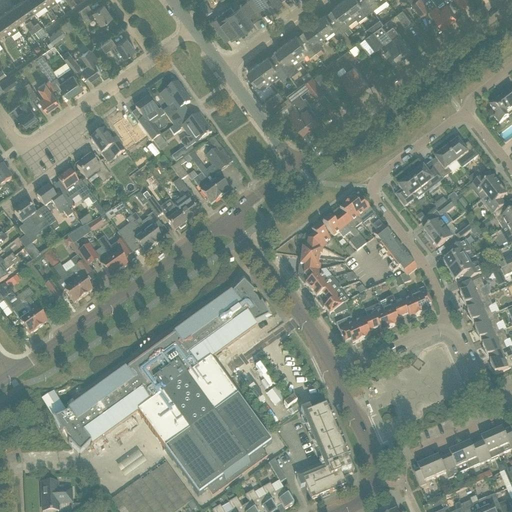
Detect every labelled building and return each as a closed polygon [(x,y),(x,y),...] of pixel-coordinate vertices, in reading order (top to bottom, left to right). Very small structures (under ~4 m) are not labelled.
[(25,0),(22,0),(15,5),(23,17),(33,10),(25,0)] [(40,0),(25,0),(33,10),(43,3),(40,0)] [(54,0),(40,0),(43,3),(46,8),(48,7),(55,2),(54,0)] [(204,0),(200,0),(196,3),(205,15),(212,10),(204,0)] [(244,0),(231,10),(245,28),(253,23),(251,20),(253,19),(255,21),(259,17),(246,0),(244,0)] [(246,0),(259,17),(264,14),(262,12),(265,10),(266,12),(274,7),(268,0),(246,0)] [(343,0),(342,1),(353,15),(356,19),(356,18),(358,21),(365,15),(372,11),(364,0),(360,3),(357,0),(343,0)] [(364,0),(372,11),(385,0),(364,0)] [(385,0),(372,11),(375,15),(389,4),(385,0)] [(415,0),(412,3),(421,14),(428,9),(436,19),(442,27),(449,22),(432,0),(415,0)] [(432,0),(449,22),(456,17),(453,13),(452,10),(459,5),(460,7),(469,1),(468,0),(449,0),(446,2),(444,0),(432,0)] [(336,22),(343,32),(345,30),(348,34),(352,31),(349,27),(350,27),(348,25),(356,19),(353,15),(342,1),(332,8),(333,9),(340,19),(336,22)] [(90,20),(95,16),(100,22),(110,15),(102,4),(92,11),(87,4),(77,11),(83,19),(83,18),(86,23),(90,20)] [(14,24),(23,17),(15,5),(5,12),(14,24)] [(43,10),(47,15),(52,11),(48,7),(46,8),(43,10)] [(329,12),(336,22),(340,19),(333,9),(329,12)] [(231,10),(218,20),(216,17),(210,22),(226,43),(231,39),(231,38),(237,33),(238,34),(245,28),(231,10)] [(411,21),(403,10),(396,15),(405,26),(411,21)] [(52,11),(47,15),(50,20),(55,16),(52,11)] [(0,25),(4,31),(7,36),(10,34),(17,29),(14,24),(5,12),(0,15),(0,25)] [(336,22),(329,12),(325,15),(332,25),(336,22)] [(324,15),(314,22),(324,36),(329,32),(330,33),(333,31),(337,36),(339,35),(343,32),(336,22),(332,25),(325,15),(324,15)] [(25,23),(28,28),(33,25),(33,24),(30,20),(25,23)] [(375,30),(381,25),(382,25),(379,20),(371,25),(375,30)] [(38,37),(46,32),(42,26),(41,27),(37,22),(33,24),(33,25),(28,28),(32,33),(34,32),(38,37)] [(69,22),(59,28),(63,35),(73,28),(69,22)] [(324,36),(314,22),(304,30),(305,31),(312,40),(308,43),(315,53),(324,46),(322,44),(324,42),(321,39),(324,36)] [(375,30),(371,25),(365,30),(368,35),(375,30)] [(398,62),(405,56),(386,32),(381,25),(375,30),(368,35),(365,37),(374,48),(382,41),(398,62)] [(393,26),(386,32),(405,56),(412,51),(393,26)] [(55,41),(63,35),(59,28),(48,36),(51,41),(52,43),(55,41)] [(17,29),(10,34),(13,39),(21,34),(17,29)] [(301,34),(308,43),(312,40),(305,31),(301,34)] [(354,46),(343,32),(339,35),(350,49),(354,46)] [(5,38),(8,43),(13,39),(10,34),(7,36),(5,38)] [(308,43),(301,34),(297,37),(304,46),(308,43)] [(296,36),(286,43),(296,57),(299,61),(307,54),(309,57),(315,53),(308,43),(304,46),(297,37),(296,36)] [(117,59),(122,56),(133,49),(125,37),(115,44),(111,38),(100,45),(105,52),(109,49),(113,53),(117,59)] [(374,48),(365,37),(359,42),(364,48),(368,53),(371,51),(374,48)] [(13,39),(8,43),(12,47),(17,44),(13,39)] [(359,42),(356,44),(360,51),(364,48),(359,42)] [(279,64),(289,77),(296,72),(294,69),(297,66),(292,60),(296,57),(286,43),(275,51),(276,52),(283,61),(279,64)] [(354,46),(350,49),(354,55),(360,51),(356,44),(354,46)] [(100,71),(92,61),(96,58),(89,48),(80,54),(87,64),(81,68),(88,79),(100,71)] [(337,58),(343,65),(349,60),(349,61),(355,56),(354,55),(350,49),(337,58)] [(272,55),(279,64),(283,61),(276,52),(272,55)] [(74,72),(73,72),(69,67),(63,71),(63,72),(57,76),(54,71),(44,57),(41,53),(34,58),(49,79),(50,81),(55,77),(59,82),(58,82),(61,86),(66,94),(80,85),(74,77),(72,74),(74,72)] [(69,67),(73,72),(79,67),(69,54),(64,58),(63,59),(66,63),(69,67)] [(279,64),(272,55),(268,58),(275,67),(279,64)] [(283,81),(289,77),(279,64),(275,67),(268,58),(267,57),(257,64),(267,78),(272,74),(273,75),(276,73),(279,76),(280,79),(281,78),(283,81)] [(303,67),(299,61),(296,57),(292,60),(297,66),(294,69),(296,72),(303,67)] [(349,60),(343,65),(342,66),(343,67),(346,71),(361,90),(368,85),(353,66),(349,61),(349,60)] [(69,67),(66,63),(54,71),(57,76),(63,72),(63,71),(69,67)] [(266,86),(271,82),(267,78),(257,64),(248,71),(255,82),(254,83),(258,88),(260,87),(262,89),(266,86)] [(320,74),(324,79),(335,70),(331,65),(320,74)] [(354,95),(361,90),(346,71),(343,67),(336,72),(354,95)] [(267,78),(271,82),(279,76),(276,73),(273,75),(272,74),(267,78)] [(18,81),(13,74),(0,82),(0,83),(5,91),(18,81)] [(328,84),(324,79),(320,74),(314,79),(322,89),(328,84)] [(312,76),(304,82),(309,89),(316,98),(323,93),(324,92),(322,89),(314,79),(312,76)] [(39,99),(40,101),(46,109),(57,101),(50,91),(55,88),(50,81),(49,79),(45,82),(44,81),(37,86),(43,96),(39,99)] [(304,82),(296,88),(301,95),(309,89),(304,82)] [(28,96),(31,100),(36,96),(28,83),(22,87),(28,96)] [(164,94),(159,97),(168,109),(163,112),(174,128),(182,122),(175,113),(189,103),(187,104),(179,93),(181,92),(176,85),(164,93),(164,94)] [(311,129),(318,123),(315,120),(318,118),(310,107),(312,106),(305,97),(303,98),(301,95),(296,88),(286,96),(292,104),(296,109),(311,129)] [(511,95),(507,89),(501,95),(502,97),(490,107),(496,115),(494,117),(500,125),(509,118),(505,113),(511,109),(511,95)] [(271,107),(279,101),(282,98),(277,92),(274,95),(266,100),(271,107)] [(330,102),(323,93),(316,98),(323,108),(330,102)] [(36,108),(31,100),(28,96),(19,103),(13,107),(19,117),(24,124),(35,116),(32,111),(36,108)] [(138,124),(146,135),(151,142),(155,139),(159,137),(150,124),(158,118),(154,113),(158,111),(153,105),(152,103),(148,106),(146,102),(146,103),(144,101),(139,105),(140,106),(134,111),(142,121),(138,124)] [(288,106),(284,101),(274,109),(278,114),(288,106)] [(8,111),(14,120),(19,117),(13,107),(8,111)] [(304,134),(311,129),(296,109),(289,114),(304,134)] [(114,124),(113,125),(121,136),(116,139),(124,151),(125,150),(123,148),(133,140),(135,143),(146,135),(138,124),(133,127),(125,116),(119,120),(119,119),(113,123),(114,124)] [(174,128),(169,131),(174,136),(178,133),(180,131),(180,130),(184,127),(192,138),(189,140),(185,139),(180,143),(186,151),(191,148),(196,144),(202,140),(210,134),(198,117),(185,126),(182,122),(174,128)] [(102,133),(90,142),(96,150),(100,156),(101,156),(107,164),(115,158),(124,152),(121,148),(115,140),(110,144),(102,133)] [(155,139),(152,141),(160,152),(167,147),(159,137),(155,139)] [(196,168),(205,180),(209,186),(219,199),(228,193),(215,176),(232,163),(214,138),(208,142),(215,151),(206,158),(212,167),(205,172),(200,165),(196,168)] [(448,149),(447,150),(457,163),(462,170),(479,157),(468,144),(463,148),(458,141),(453,145),(451,145),(447,148),(448,149)] [(184,149),(171,158),(175,164),(193,151),(191,148),(186,151),(184,149)] [(435,169),(443,179),(443,180),(452,174),(449,170),(451,169),(451,168),(457,163),(447,150),(446,151),(444,150),(440,153),(440,155),(435,159),(440,166),(435,169)] [(111,178),(105,171),(99,163),(94,167),(89,159),(76,169),(85,181),(95,174),(102,184),(111,178)] [(180,182),(181,182),(187,177),(181,167),(186,164),(183,160),(171,169),(179,180),(180,182)] [(430,189),(443,179),(435,169),(433,167),(427,172),(424,168),(411,177),(422,192),(428,187),(430,189)] [(0,169),(0,187),(10,180),(1,168),(0,169)] [(81,181),(76,184),(68,173),(57,182),(65,193),(71,188),(75,194),(76,194),(83,203),(88,200),(92,205),(96,203),(81,181)] [(401,191),(395,196),(405,208),(417,199),(418,200),(425,195),(422,192),(411,177),(398,187),(401,191)] [(209,186),(205,180),(201,184),(197,178),(192,182),(210,206),(219,199),(209,186)] [(469,188),(480,203),(486,198),(500,187),(493,178),(486,184),(482,179),(484,178),(483,178),(469,188)] [(179,180),(172,185),(180,196),(187,191),(181,182),(180,182),(179,180)] [(491,217),(493,215),(505,206),(503,207),(499,202),(507,196),(500,187),(486,198),(480,203),(491,217)] [(47,190),(36,198),(44,209),(50,204),(56,212),(60,216),(63,214),(67,219),(72,216),(59,197),(55,200),(47,190)] [(369,210),(363,202),(363,201),(358,194),(352,199),(353,200),(346,205),(357,219),(361,225),(362,226),(374,216),(369,210)] [(448,202),(449,203),(454,200),(457,197),(454,194),(449,198),(448,202)] [(77,219),(85,213),(71,195),(64,201),(77,219)] [(147,202),(146,203),(157,218),(164,214),(152,198),(151,199),(147,202)] [(174,208),(185,224),(197,215),(184,198),(173,206),(174,208)] [(460,201),(457,203),(459,205),(463,211),(469,206),(463,199),(460,201)] [(457,203),(454,200),(449,203),(447,205),(437,213),(441,218),(442,219),(454,209),(459,205),(457,203)] [(437,213),(447,205),(444,201),(434,208),(437,213)] [(96,203),(92,205),(101,217),(104,214),(96,203)] [(26,205),(14,214),(19,222),(21,225),(22,224),(23,226),(34,239),(40,235),(36,229),(45,222),(39,215),(38,213),(37,213),(34,216),(34,215),(32,213),(26,205)] [(121,205),(104,216),(109,222),(126,211),(121,205)] [(354,230),(361,225),(357,219),(346,205),(339,210),(338,209),(333,213),(345,228),(349,234),(354,230)] [(507,228),(511,225),(511,211),(508,214),(504,207),(505,206),(493,215),(503,231),(507,228)] [(180,231),(185,227),(184,225),(185,224),(174,208),(167,214),(162,217),(174,233),(179,229),(180,231)] [(53,232),(59,228),(46,210),(39,215),(45,222),(53,232)] [(470,210),(465,214),(469,219),(474,215),(470,210)] [(345,228),(333,213),(328,217),(329,219),(322,224),(328,232),(333,238),(338,234),(343,240),(350,234),(349,234),(345,228)] [(130,218),(153,248),(161,242),(155,234),(162,229),(152,216),(148,218),(150,221),(143,226),(135,214),(130,218)] [(441,218),(424,232),(427,236),(426,237),(429,242),(451,225),(453,224),(446,215),(442,219),(441,218)] [(130,225),(117,234),(120,238),(126,234),(132,243),(134,242),(138,247),(144,255),(153,248),(130,218),(126,221),(130,225)] [(485,223),(480,226),(483,231),(488,228),(485,223)] [(453,237),(455,236),(458,233),(451,225),(429,242),(433,246),(434,245),(438,250),(453,237)] [(18,230),(30,245),(31,246),(31,245),(36,242),(23,226),(18,230)] [(455,236),(459,241),(472,232),(467,226),(458,233),(455,236)] [(303,239),(320,248),(329,241),(318,227),(311,232),(311,231),(303,237),(303,238),(303,239)] [(383,227),(376,234),(373,235),(384,250),(378,254),(382,260),(386,257),(392,265),(388,268),(393,273),(399,268),(404,275),(406,278),(408,276),(416,270),(383,227)] [(79,241),(74,234),(67,238),(71,243),(72,245),(75,244),(79,241)] [(126,234),(120,238),(127,247),(132,243),(126,234)] [(361,249),(366,245),(358,235),(354,239),(353,239),(361,249)] [(97,243),(100,249),(118,273),(128,267),(124,261),(132,255),(122,241),(111,248),(104,238),(97,243)] [(319,251),(320,248),(303,239),(302,240),(301,240),(300,250),(302,250),(301,258),(318,260),(319,251)] [(353,239),(349,243),(356,253),(361,249),(353,239)] [(450,272),(468,261),(465,256),(471,253),(465,243),(460,245),(451,250),(454,256),(444,262),(450,272)] [(494,244),(489,247),(492,254),(498,251),(494,244)] [(31,246),(30,245),(23,251),(32,263),(40,257),(31,245),(31,246)] [(118,273),(100,249),(96,252),(94,254),(89,246),(79,253),(88,267),(97,261),(101,266),(100,267),(109,280),(118,274),(118,273)] [(354,254),(349,248),(345,251),(350,258),(354,254)] [(15,260),(12,255),(7,260),(10,264),(15,260)] [(65,274),(82,299),(91,292),(82,279),(90,274),(77,256),(70,261),(74,268),(69,271),(65,274)] [(511,256),(503,261),(504,262),(506,268),(511,265),(511,256)] [(317,270),(318,260),(301,258),(300,266),(298,266),(297,276),(298,277),(317,272),(317,270)] [(55,259),(49,264),(52,268),(58,264),(55,259)] [(13,267),(10,264),(7,260),(3,263),(2,263),(4,266),(0,268),(0,283),(7,279),(3,274),(13,267)] [(478,276),(483,274),(477,264),(471,267),(468,261),(450,272),(456,282),(466,276),(469,282),(478,276)] [(73,305),(82,299),(65,274),(59,265),(52,269),(61,282),(56,285),(62,294),(64,292),(73,305)] [(501,270),(505,278),(511,274),(511,265),(506,268),(501,270)] [(298,278),(298,279),(301,283),(304,287),(305,286),(310,292),(324,281),(333,279),(326,269),(317,272),(298,277),(298,278)] [(500,271),(493,274),(499,287),(506,284),(500,271)] [(404,275),(401,277),(404,285),(411,282),(408,276),(406,278),(404,275)] [(12,279),(5,285),(9,290),(16,285),(12,279)] [(314,300),(318,305),(334,293),(329,288),(336,283),(333,279),(324,281),(310,292),(315,299),(314,300)] [(488,297),(491,296),(487,286),(485,289),(481,280),(459,289),(461,295),(460,296),(461,298),(459,299),(464,305),(465,307),(475,303),(484,299),(488,297)] [(51,283),(44,288),(55,304),(62,299),(51,283)] [(340,288),(336,283),(329,288),(334,293),(339,289),(340,288)] [(5,285),(0,288),(0,296),(3,301),(12,294),(9,290),(5,285)] [(68,414),(54,421),(61,435),(62,435),(62,434),(64,433),(66,439),(70,443),(69,444),(68,444),(79,456),(86,448),(90,445),(91,446),(90,447),(91,447),(139,412),(165,450),(192,490),(198,498),(205,493),(205,492),(207,491),(212,499),(267,458),(262,451),(264,449),(264,450),(271,444),(266,437),(237,397),(210,361),(257,327),(256,326),(255,327),(254,326),(268,319),(261,305),(260,305),(260,306),(259,307),(256,301),(252,297),(253,296),(254,296),(242,285),(232,295),(231,294),(232,294),(231,293),(171,336),(172,337),(173,336),(174,338),(127,372),(125,371),(126,370),(126,369),(66,413),(66,414),(67,413),(68,414)] [(366,291),(362,287),(357,289),(360,295),(366,291)] [(349,301),(339,289),(334,293),(343,305),(349,301)] [(418,294),(409,298),(418,317),(426,313),(425,309),(430,306),(423,289),(417,292),(418,294)] [(334,293),(318,305),(322,310),(324,309),(329,316),(332,314),(343,305),(334,293)] [(12,294),(3,301),(11,312),(29,337),(38,331),(28,317),(20,306),(15,299),(12,294)] [(475,303),(466,307),(469,312),(468,313),(469,315),(467,316),(472,322),(473,325),(474,324),(483,320),(492,316),(489,309),(492,307),(488,297),(484,299),(475,303)] [(396,321),(401,319),(396,306),(394,303),(392,298),(386,300),(386,309),(381,311),(389,330),(398,326),(396,321)] [(396,306),(401,319),(407,316),(409,321),(418,317),(409,298),(401,302),(400,300),(394,303),(396,306)] [(28,317),(38,331),(47,325),(29,299),(24,303),(32,314),(28,317)] [(346,313),(343,305),(332,314),(335,318),(346,313)] [(373,317),(368,319),(373,331),(378,329),(380,333),(389,330),(381,311),(372,315),(373,317)] [(483,320),(474,324),(476,330),(475,330),(476,332),(474,334),(479,340),(480,342),(481,341),(490,338),(499,334),(499,333),(496,327),(500,324),(496,314),(492,316),(483,320)] [(352,346),(361,342),(352,323),(350,318),(336,325),(344,344),(350,341),(352,346)] [(373,331),(368,319),(362,322),(361,320),(352,323),(361,342),(369,338),(367,334),(373,331)] [(490,338),(481,341),(484,347),(483,347),(484,349),(482,351),(487,357),(488,359),(489,359),(497,355),(507,351),(507,350),(504,344),(507,341),(503,331),(499,333),(499,334),(490,338)] [(497,355),(489,359),(491,364),(490,365),(491,367),(489,368),(494,374),(495,376),(511,370),(511,372),(511,351),(511,349),(507,350),(507,351),(497,355)] [(296,481),(300,489),(305,487),(311,502),(345,488),(340,474),(350,470),(352,475),(353,475),(325,408),(310,414),(308,409),(300,413),(302,418),(305,417),(326,467),(329,466),(331,470),(302,482),(301,479),(296,481)] [(492,434),(501,456),(511,451),(511,436),(510,432),(505,435),(503,430),(492,434)] [(483,444),(478,446),(486,463),(491,461),(491,462),(498,459),(497,458),(501,456),(492,434),(481,439),(483,444)] [(486,463),(478,446),(473,449),(471,444),(460,449),(467,464),(470,470),(480,466),(486,463)] [(467,464),(460,449),(449,453),(452,458),(446,460),(452,474),(458,471),(459,475),(470,470),(467,464)] [(122,478),(145,463),(137,452),(114,467),(122,478)] [(453,475),(452,474),(446,460),(441,463),(439,458),(428,463),(435,478),(445,474),(448,481),(454,478),(453,475)] [(274,461),(268,464),(269,465),(280,484),(286,480),(274,461)] [(435,478),(428,463),(417,467),(420,472),(414,475),(420,488),(426,485),(425,483),(435,478)] [(179,511),(188,506),(193,502),(166,465),(142,483),(140,481),(109,504),(114,511),(179,511)] [(492,478),(490,472),(482,476),(484,481),(487,480),(492,478)] [(466,482),(458,485),(461,491),(469,488),(466,482)] [(42,511),(58,511),(58,505),(71,504),(71,490),(57,491),(57,484),(51,484),(41,484),(42,511)] [(274,510),(281,506),(284,511),(293,506),(283,489),(275,494),(270,485),(262,490),(266,497),(274,510)] [(275,511),(274,510),(266,497),(258,501),(253,492),(245,497),(249,504),(254,511),(275,511)] [(501,511),(499,506),(495,496),(479,502),(479,503),(482,511),(500,511),(501,511)] [(254,511),(249,504),(242,508),(237,500),(229,504),(233,511),(254,511)] [(193,502),(188,506),(191,511),(196,508),(193,502)] [(463,511),(482,511),(479,503),(473,505),(471,502),(461,506),(462,510),(463,511)] [(511,511),(508,502),(499,506),(501,511),(511,511)]
